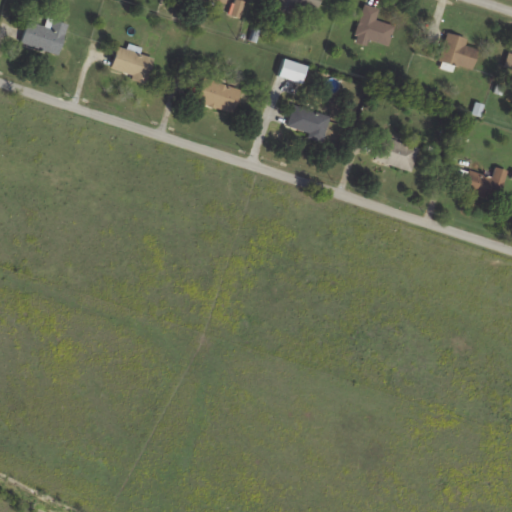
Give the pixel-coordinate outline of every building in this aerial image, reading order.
[(318,0),(274,0),(273,6),(314,17),(318,0)] [(354,37),(388,46),(394,27),(375,21),(379,10),(363,5),(354,37)] [(27,22),(21,44),(59,55),(67,25),(48,19),(46,27),(27,22)] [(465,46),(467,40),(447,34),(438,60),(471,71),(477,50),(465,46)] [(111,70),(132,76),(131,81),(146,84),(153,57),(116,48),(111,70)] [(301,83),(305,65),(282,60),(277,78),(301,83)] [(232,114),(240,91),(203,79),(195,102),(232,114)] [(322,141),(330,118),(294,105),(286,128),(322,141)] [(418,147),(381,138),(375,162),(412,171),(418,147)] [(461,189),(495,203),(508,172),(495,167),(489,181),(460,169),(456,180),(464,183),(461,189)]
